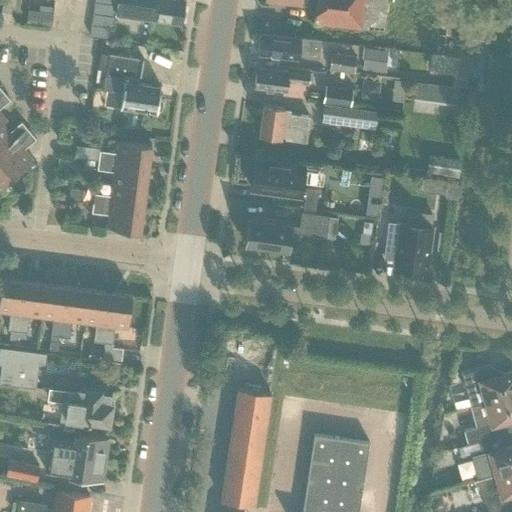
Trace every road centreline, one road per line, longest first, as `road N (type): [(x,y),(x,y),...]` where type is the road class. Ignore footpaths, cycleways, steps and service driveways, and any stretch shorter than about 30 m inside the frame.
road 1 (unclassified): [(511,323),(185,278)]
road 2 (residential): [(37,241),(66,40),(0,31)]
road 3 (tertiary): [(188,261),(225,0)]
road 4 (tertiary): [(154,511),(185,278)]
road 5 (residential): [(188,261),(37,241)]
